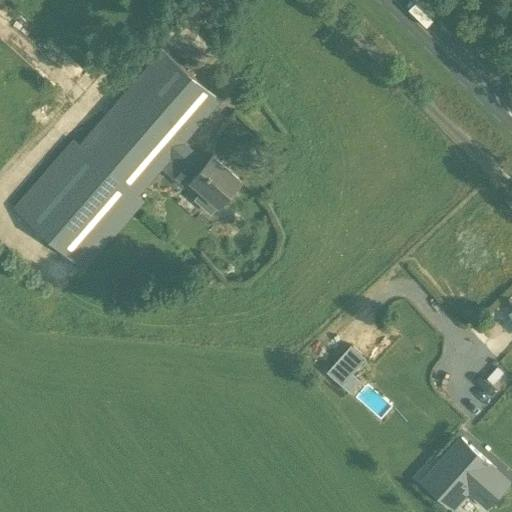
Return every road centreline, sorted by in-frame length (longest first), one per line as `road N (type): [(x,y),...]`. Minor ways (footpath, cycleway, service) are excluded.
road 1 (unclassified): [(511,192),(320,0)]
road 2 (primary): [(511,118),(393,0)]
